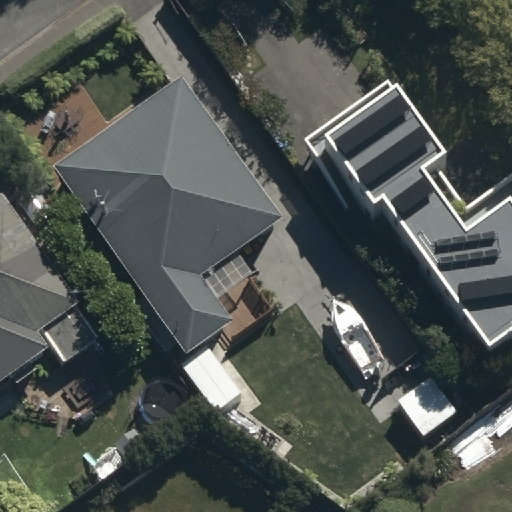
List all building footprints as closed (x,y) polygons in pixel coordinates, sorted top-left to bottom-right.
[(388,88),(312,144),(373,226),(390,214),(503,367),(511,360),(511,184),(470,215),(445,181),(453,176),(388,88)] [(289,248),(185,105),(57,199),(186,375),(176,382),(207,424),(225,411),(200,376),(237,350),(207,308),(289,248)] [(7,218),(0,222),(0,407),(4,413),(55,378),(42,360),(51,354),(67,377),(100,355),(7,218)] [(343,355),(316,372),(364,448),(391,431),(343,355)] [(253,511),(277,480),(200,426),(153,493),(179,511),(253,511)]
